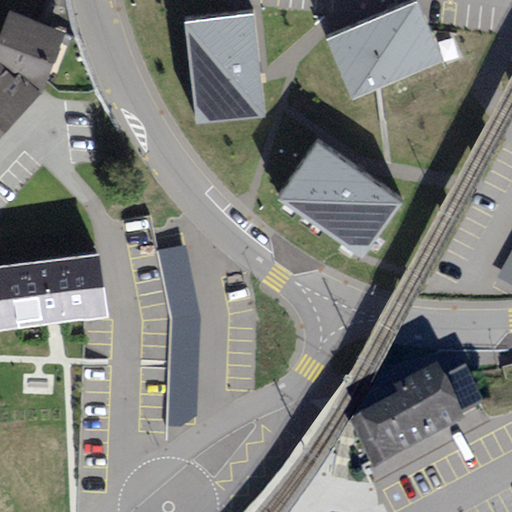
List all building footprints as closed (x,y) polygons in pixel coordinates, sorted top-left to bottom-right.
[(416,0),(406,0),(326,34),(352,95),(379,84),(441,58),(416,0)] [(264,112),(251,8),(184,15),(196,120),(264,112)] [(0,38),(0,128),(37,89),(57,29),(13,11),(0,38)] [(402,196),(316,137),(277,192),(354,245),(363,252),(402,196)] [(184,241),(156,248),(171,317),(164,423),(179,426),(197,414),(202,314),(184,241)] [(511,248),(498,275),(511,282),(511,248)] [(98,250),(0,264),(0,307),(3,325),(54,318),(106,310),(98,250)] [(343,417),(372,471),(460,425),(431,371),(343,417)]
